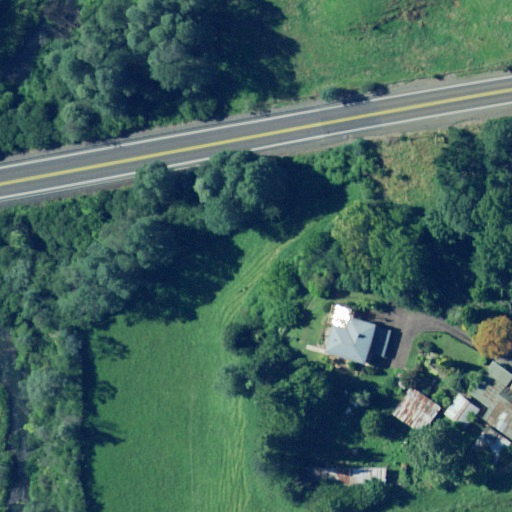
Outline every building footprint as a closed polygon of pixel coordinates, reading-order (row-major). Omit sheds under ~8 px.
[(361,325),(340,318),(329,351),(368,364),(371,353),(384,357),(392,331),(362,321),(361,325)] [(511,380),(511,372),(494,360),(471,394),(492,408),(485,418),(491,423),(474,448),(499,464),(511,444),(511,387),(509,386),(511,380)] [(441,407),(411,387),(393,413),(423,434),(441,407)] [(483,411),(460,394),(446,413),(469,430),(483,411)] [(387,490),(388,468),(345,467),(344,489),(387,490)]
